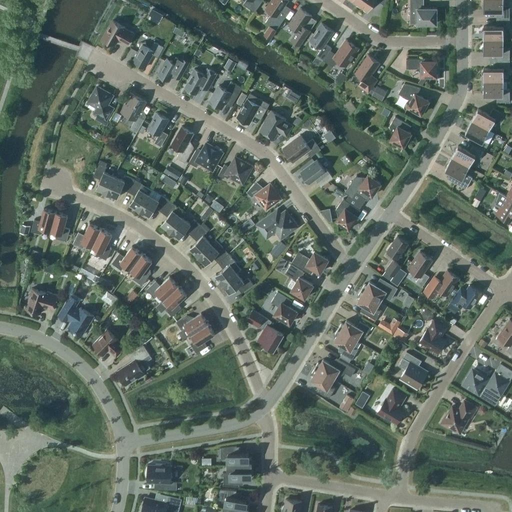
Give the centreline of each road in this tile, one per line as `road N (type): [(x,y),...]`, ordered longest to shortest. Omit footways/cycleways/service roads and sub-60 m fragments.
road 1 (residential): [(351,269),(275,163),(93,58)]
road 2 (residential): [(264,408),(243,350),(201,282),(132,224),(56,190),(57,180)]
road 3 (residential): [(400,499),(407,447),(504,293)]
road 4 (unclassified): [(390,214),(465,88),(463,44)]
road 5 (tertiary): [(122,446),(104,396),(82,368),(54,346),(0,329)]
road 6 (unclassified): [(264,408),(351,269)]
road 7 (residential): [(463,44),(381,44),(319,0)]
road 8 (unclassified): [(122,446),(235,425),(264,408)]
road 9 (residential): [(504,293),(390,214)]
